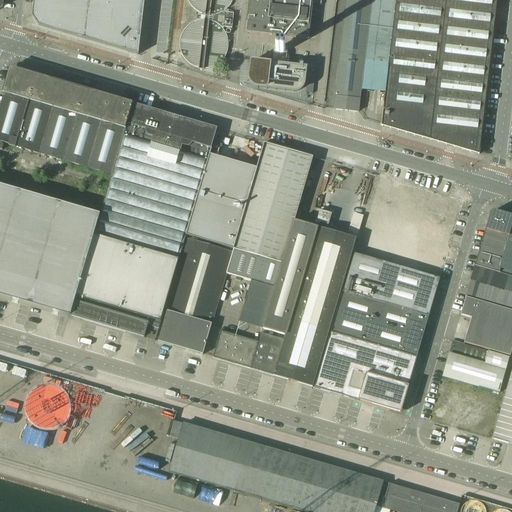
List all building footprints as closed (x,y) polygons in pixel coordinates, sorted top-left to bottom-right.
[(33,0),(32,17),(38,26),(133,53),(138,55),(138,50),(144,0),(33,0)] [(228,68),(233,0),(189,0),(201,18),(182,29),(180,54),(185,61),(190,61),(194,67),(204,68),(206,67),(228,68)] [(308,39),(312,0),(249,0),(246,32),(308,39)] [(345,0),(333,109),(358,112),(360,90),(370,0),(345,0)] [(377,0),(372,47),(390,49),(385,92),(381,126),(444,144),(454,147),(455,148),(479,155),(479,153),(482,124),(484,110),(488,71),(490,57),(495,18),(496,4),(497,0),(496,0),(377,0)] [(274,44),(273,59),(286,61),(288,46),(274,44)] [(251,61),(249,77),(249,78),(249,79),(249,80),(250,81),(250,82),(250,83),(251,84),(252,84),(253,85),(253,86),(254,86),(255,87),(257,87),(266,88),(266,89),(267,89),(275,89),(275,90),(276,90),(283,90),(284,91),(285,91),(294,92),(296,92),(297,91),(298,91),(300,90),(301,89),(302,88),(303,86),(303,85),(304,84),(306,68),(297,67),(296,66),(295,66),(288,65),(287,65),(286,65),(279,64),(278,64),(277,64),(270,63),(269,63),(261,62),(260,62),(251,61)] [(111,175),(132,105),(132,104),(10,68),(2,93),(4,94),(0,107),(0,142),(4,143),(8,145),(15,148),(15,147),(111,175)] [(100,215),(94,234),(179,259),(185,236),(233,250),(256,169),(208,155),(210,149),(220,152),(222,146),(212,143),(216,130),(188,122),(160,114),(132,105),(111,175),(100,215)] [(232,253),(226,274),(274,288),(294,221),(312,158),(302,154),(301,154),(264,143),(256,169),(233,250),(232,253)] [(0,257),(19,191),(0,185),(0,257)] [(19,191),(0,257),(0,290),(31,300),(59,203),(19,191)] [(59,203),(31,300),(69,311),(67,316),(70,317),(70,316),(94,234),(100,215),(59,203)] [(511,225),(511,215),(494,211),(490,213),(474,267),(511,277),(511,273),(499,269),(511,225)] [(312,387),(355,239),(346,236),(316,228),(294,221),(274,288),(262,329),(270,331),(268,336),(272,337),(273,332),(284,336),(283,340),(285,340),(274,376),(312,387)] [(511,273),(511,225),(499,269),(511,273)] [(154,341),(179,259),(94,234),(70,316),(126,333),(127,329),(145,334),(144,338),(154,341)] [(187,239),(157,342),(202,355),(226,274),(232,253),(187,239)] [(435,293),(439,279),(433,277),(392,265),(353,254),(342,292),(428,317),(432,303),(435,293)] [(511,311),(511,277),(474,267),(465,297),(511,311)] [(416,358),(428,317),(342,292),(330,333),(416,358)] [(461,314),(460,316),(471,319),(464,343),(509,356),(511,347),(511,311),(465,297),(461,314)] [(250,369),(258,342),(220,331),(212,358),(231,364),(232,360),(239,362),(238,366),(250,369)] [(272,337),(268,336),(261,333),(258,342),(250,369),(274,376),(285,340),(283,340),(272,337)] [(318,374),(313,388),(330,393),(340,396),(389,410),(400,414),(403,403),(410,378),(412,372),(416,358),(330,333),(324,353),(318,374)] [(444,369),(441,378),(499,395),(510,358),(463,344),(452,341),(449,350),(448,353),(447,359),(444,369)] [(0,386),(62,402),(67,383),(0,366),(0,386)] [(511,445),(511,368),(491,439),(511,445)] [(170,421),(165,437),(178,440),(182,424),(173,422),(170,421)] [(382,482),(182,424),(178,440),(168,473),(302,511),(373,511),(376,506),(382,482)] [(457,511),(459,505),(388,484),(381,508),(381,509),(382,509),(382,508),(389,510),(395,511),(457,511)]
